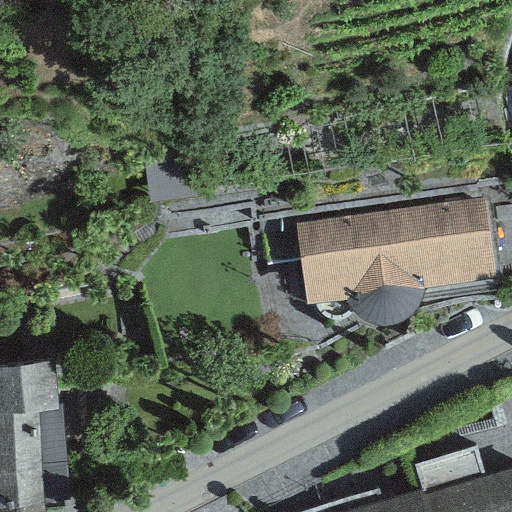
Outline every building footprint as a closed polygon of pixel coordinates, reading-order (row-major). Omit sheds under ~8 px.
[(483,195),(295,221),(306,299),(346,293),(350,301),(356,308),(363,313),(371,317),(380,318),(389,318),(398,316),(406,312),(413,306),(418,299),(422,291),(424,282),(494,272),(483,195)] [(57,359),(0,363),(0,511),(45,511),(44,494),(67,492),(57,359)] [(422,486),(423,490),(482,472),(474,444),(414,462),(422,486)] [(511,511),(511,462),(482,472),(423,490),(429,511),(511,511)] [(381,498),(335,511),(429,511),(423,490),(422,486),(381,498)] [(377,487),(317,505),(319,511),(335,511),(381,498),(377,487)]
